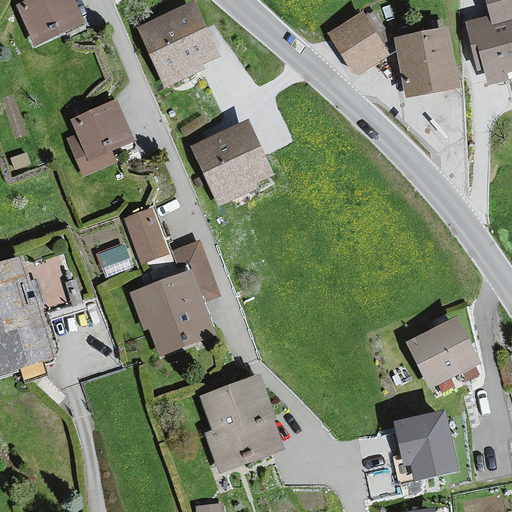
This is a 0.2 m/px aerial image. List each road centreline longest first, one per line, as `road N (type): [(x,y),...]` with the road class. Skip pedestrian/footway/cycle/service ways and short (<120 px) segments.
road 1 (residential): [(355,511),(326,440),(247,354),(102,0)]
road 2 (secondary): [(239,0),(434,185),(511,292)]
